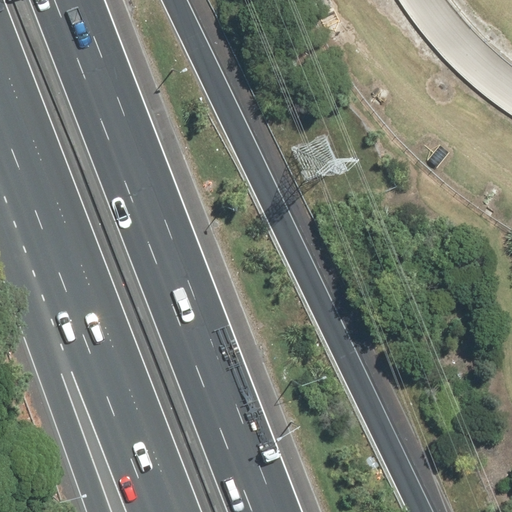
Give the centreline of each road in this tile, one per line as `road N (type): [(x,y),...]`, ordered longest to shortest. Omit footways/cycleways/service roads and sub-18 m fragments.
road 1 (motorway): [(183,0),(437,511)]
road 2 (motorway): [(54,0),(251,511)]
road 3 (motorway): [(176,511),(10,82)]
road 4 (motorway): [(99,511),(52,375),(10,82)]
